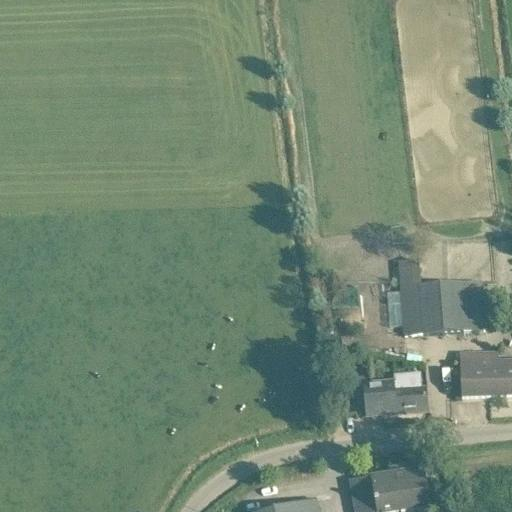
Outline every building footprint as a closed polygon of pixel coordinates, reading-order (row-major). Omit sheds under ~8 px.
[(485,334),(483,314),(481,286),(420,290),(418,265),(399,266),(404,340),(485,334)] [(511,364),(498,365),(498,356),(460,357),(460,367),(461,402),(511,399),(511,364)] [(368,419),(426,415),(425,392),(396,395),(395,387),(365,389),(368,419)] [(419,511),(430,510),(423,472),(350,484),(354,511),(419,511)] [(318,511),(316,502),(278,511),(318,511)]
